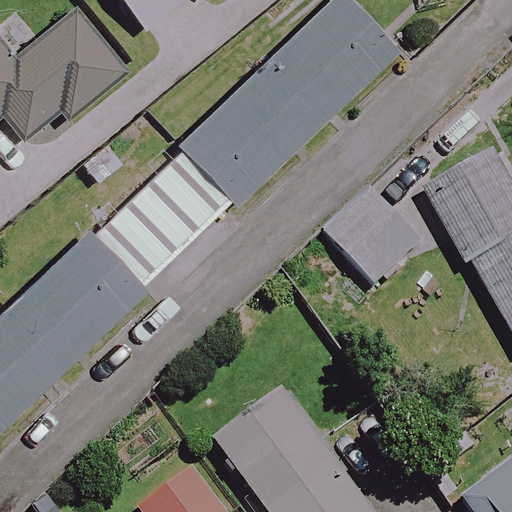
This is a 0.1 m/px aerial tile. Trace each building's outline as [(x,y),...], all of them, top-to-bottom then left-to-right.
[(396,56),(344,0),(333,0),(178,146),(181,150),(0,320),(0,432),(144,297),(138,291),(231,203),(235,207),(396,56)] [(114,0),(148,33),(180,0),(114,0)] [(12,66),(0,52),(0,125),(21,149),(61,115),(71,126),(133,72),(77,9),(40,42),(12,66)] [(511,166),(504,152),(424,197),(469,275),(473,272),(511,340),(511,166)] [(418,247),(369,193),(323,235),(372,289),(418,247)] [(263,511),(373,511),(284,391),(213,444),(263,511)] [(511,511),(511,463),(460,502),(467,511),(511,511)] [(218,511),(193,476),(141,511),(218,511)]
